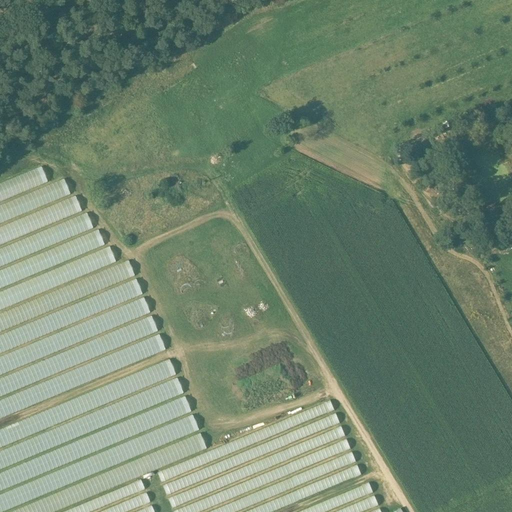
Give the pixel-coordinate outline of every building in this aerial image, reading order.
[(186,81),(144,110),(163,137),(185,122),(190,119),(183,109),(207,93),(206,90),(234,75),(225,59),(186,81)] [(263,92),(220,121),(234,142),(277,112),(263,92)] [(185,122),(163,137),(176,156),(198,141),(185,122)] [(0,202),(49,184),(43,168),(0,184),(0,202)] [(0,224),(72,198),(66,182),(0,206),(0,224)] [(0,288),(106,249),(100,233),(0,270),(0,288)] [(130,263),(0,312),(0,331),(136,279),(130,263)] [(0,352),(144,297),(138,282),(0,334),(0,352)] [(0,355),(0,373),(152,316),(146,300),(0,355)] [(0,395),(159,334),(153,319),(0,377),(0,395)] [(161,337),(0,397),(0,416),(167,354),(161,337)] [(0,445),(177,378),(171,362),(0,427),(0,445)] [(187,399),(0,469),(0,487),(193,415),(187,399)] [(161,480),(173,511),(287,511),(368,479),(338,407),(161,480)] [(83,511),(158,511),(148,485),(83,511)] [(314,511),(381,511),(372,488),(314,511)]
